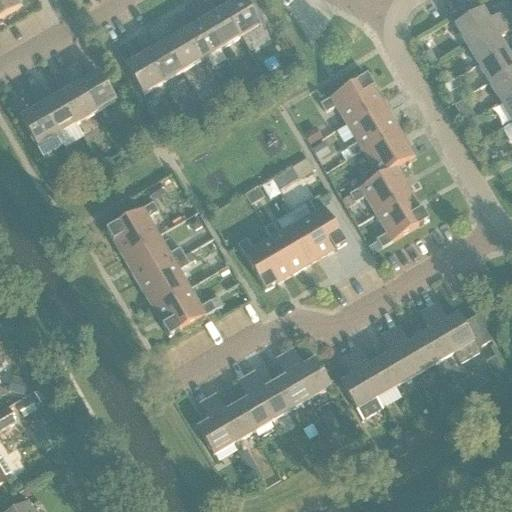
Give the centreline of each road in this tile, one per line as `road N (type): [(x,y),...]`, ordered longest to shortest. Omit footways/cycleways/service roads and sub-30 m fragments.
road 1 (residential): [(183,385),(307,317),(337,321),(499,230)]
road 2 (residential): [(499,230),(398,59),(388,24)]
road 3 (residential): [(0,65),(116,0)]
